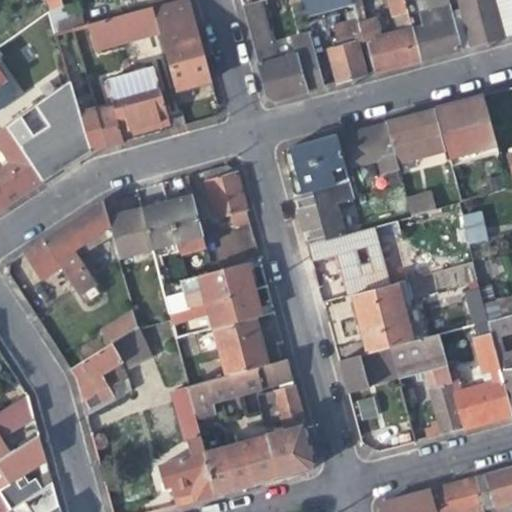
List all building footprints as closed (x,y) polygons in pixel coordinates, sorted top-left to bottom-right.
[(46,0),(56,33),(80,26),(72,0),(46,0)] [(209,78),(187,0),(168,0),(151,5),(158,30),(173,87),(194,82),(209,78)] [(335,24),(340,42),(362,35),(359,24),(353,1),(352,0),(337,0),(344,22),(335,24)] [(361,0),(357,0),(353,1),(359,24),(362,35),(373,73),(398,66),(420,60),(411,29),(406,11),(402,0),(388,0),(392,15),(368,22),(361,0)] [(412,0),(420,27),(411,29),(420,60),(429,57),(441,54),(459,49),(449,12),(445,0),(412,0)] [(457,0),(460,9),(461,12),(471,46),(492,40),(501,37),(490,0),(457,0)] [(257,2),(242,6),(250,36),(266,31),(257,2)] [(151,5),(88,24),(95,48),(158,30),(151,5)] [(460,9),(449,12),(459,49),(471,46),(461,12),(460,9)] [(354,78),(373,73),(362,35),(340,42),(326,46),(336,83),(354,78)] [(251,42),(266,94),(275,100),(296,94),(325,86),(315,50),(275,62),(268,37),(251,42)] [(152,67),(104,81),(111,107),(119,136),(139,130),(138,125),(153,120),(165,117),(152,67)] [(0,76),(0,106),(14,96),(0,76)] [(10,122),(42,180),(68,163),(89,150),(87,142),(78,110),(70,82),(10,122)] [(458,103),(437,108),(449,156),(496,144),(484,96),(458,103)] [(95,111),(94,105),(78,110),(87,142),(89,150),(95,149),(105,146),(95,111)] [(119,136),(111,107),(95,111),(105,146),(108,145),(113,144),(121,142),(119,136)] [(396,161),(444,148),(434,110),(410,117),(386,124),(396,161)] [(42,180),(10,122),(0,128),(0,146),(6,157),(10,164),(0,171),(0,170),(0,207),(22,193),(42,180)] [(380,158),(385,177),(399,173),(396,161),(386,124),(363,130),(346,134),(354,165),(380,158)] [(295,166),(302,192),(349,180),(338,137),(338,135),(338,134),(322,138),(289,148),(295,166)] [(361,184),(385,177),(380,158),(354,165),(346,134),(338,137),(349,180),(354,197),(356,203),(365,200),(361,184)] [(0,160),(0,170),(0,171),(10,164),(6,157),(0,160)] [(203,171),(219,229),(248,221),(234,170),(227,164),(216,167),(203,171)] [(393,208),(407,204),(405,195),(399,173),(385,177),(393,208)] [(332,203),(354,197),(349,180),(302,192),(293,195),(300,221),(307,244),(341,235),(332,203)] [(428,189),(405,195),(407,204),(411,216),(433,210),(428,189)] [(178,199),(166,202),(178,243),(204,236),(193,195),(178,199)] [(102,202),(106,217),(108,228),(116,259),(150,250),(140,208),(122,213),(118,196),(112,198),(102,202)] [(73,250),(108,228),(106,217),(102,202),(73,221),(44,240),(60,266),(85,304),(100,294),(73,250)] [(153,205),(140,208),(150,250),(178,243),(166,202),(153,205)] [(469,243),(490,237),(483,209),(463,213),(469,243)] [(369,227),(371,232),(373,240),(385,237),(387,243),(402,239),(400,229),(405,227),(403,219),(369,227)] [(250,228),(248,221),(219,229),(220,235),(250,228)] [(318,286),(322,301),(353,293),(365,290),(360,274),(353,248),(374,243),(373,240),(371,232),(351,237),(351,235),(317,245),(323,266),(327,284),(318,286)] [(41,278),(60,266),(44,240),(35,246),(25,253),(41,278)] [(383,268),(405,261),(402,248),(379,254),(383,268)] [(163,300),(167,312),(253,289),(250,277),(245,262),(199,275),(203,292),(189,295),(185,294),(182,295),(163,300)] [(473,264),(432,269),(435,290),(476,285),(473,264)] [(199,275),(179,280),(182,295),(185,294),(189,295),(203,292),(199,275)] [(360,318),(371,356),(391,350),(413,344),(401,303),(411,300),(405,279),(365,290),(353,293),(360,318)] [(481,286),(481,290),(490,322),(511,315),(511,295),(506,298),(497,282),(481,286)] [(209,311),(213,327),(253,316),(259,314),(256,302),(253,289),(167,312),(170,324),(190,319),(195,314),(209,311)] [(466,294),(475,326),(488,323),(490,322),(481,290),(466,294)] [(491,336),(511,330),(511,315),(490,322),(488,323),(491,336)] [(212,327),(225,375),(265,364),(258,338),(253,316),(213,327),(212,327)] [(105,334),(111,345),(136,331),(132,318),(105,334)] [(458,378),(451,380),(464,428),(493,420),(511,415),(500,371),(491,336),(488,323),(475,326),(482,355),(478,356),(486,386),(462,393),(458,378)] [(149,356),(136,331),(111,345),(109,346),(119,365),(124,373),(149,356)] [(433,425),(436,435),(446,433),(464,428),(451,380),(447,364),(439,337),(413,344),(391,350),(395,367),(398,377),(436,367),(440,384),(430,387),(440,423),(433,425)] [(99,376),(111,369),(119,365),(109,346),(69,368),(75,378),(80,398),(85,415),(131,389),(129,382),(121,386),(110,393),(99,376)] [(365,375),(395,367),(391,350),(371,356),(360,359),(357,354),(338,359),(347,392),(368,386),(365,375)] [(291,376),(286,358),(265,364),(225,375),(186,386),(195,422),(204,420),(202,411),(215,407),(212,400),(291,376)] [(111,369),(121,386),(129,382),(124,373),(119,365),(111,369)] [(511,368),(500,371),(511,415),(511,414),(511,368)] [(228,445),(203,452),(214,495),(245,487),(309,469),(314,461),(293,383),(272,389),(281,425),(264,429),(265,435),(236,443),(233,433),(226,435),(228,445)] [(406,410),(404,402),(402,391),(401,387),(386,391),(392,413),(406,410)] [(169,392),(187,442),(199,439),(181,388),(169,392)] [(412,388),(402,391),(404,402),(416,399),(412,388)] [(264,429),(281,425),(272,389),(254,394),(264,429)] [(8,428),(32,418),(29,409),(25,394),(0,410),(0,451),(14,441),(8,428)] [(373,396),(356,401),(361,421),(378,416),(373,396)] [(0,511),(1,511),(22,500),(41,488),(34,477),(28,481),(22,473),(44,460),(41,450),(37,436),(0,459),(0,511)] [(192,492),(194,501),(214,495),(203,452),(199,439),(187,442),(190,456),(159,464),(165,487),(170,486),(171,492),(173,497),(192,492)] [(511,466),(501,469),(476,476),(485,511),(495,511),(494,506),(511,501),(511,466)] [(485,511),(476,476),(457,481),(437,487),(428,489),(434,511),(485,511)] [(59,511),(58,508),(50,482),(41,488),(22,500),(29,511),(59,511)] [(434,511),(428,489),(409,494),(385,501),(379,511),(434,511)]
